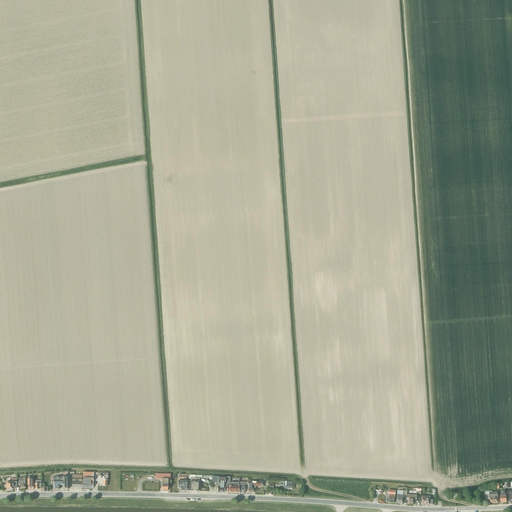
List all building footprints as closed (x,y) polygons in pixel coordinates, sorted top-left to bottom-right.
[(155,474),(155,479),(162,479),(161,490),(168,490),(168,480),(170,480),(171,474),(168,474),(155,474)] [(82,488),(82,482),(82,475),(72,475),(72,482),(71,482),(71,488),(82,488)] [(93,488),(93,475),(83,475),(83,482),(82,482),(82,488),(90,488),(93,488)] [(68,476),(53,477),(53,489),(60,489),(60,486),(63,486),(63,489),(69,489),(68,476)] [(27,477),(28,479),(27,479),(28,490),(33,489),(33,488),(35,488),(35,489),(39,489),(39,487),(41,487),(41,481),(38,481),(39,483),(35,483),(35,485),(33,485),(33,479),(30,479),(30,477),(27,477)] [(190,491),(199,491),(199,482),(199,478),(195,478),(190,477),(190,481),(190,491)] [(13,489),(16,489),(16,482),(16,479),(11,479),(12,482),(6,482),(7,489),(10,489),(10,490),(12,490),(12,489),(13,489)] [(178,481),(178,485),(178,488),(181,488),(181,491),(189,491),(189,485),(187,485),(187,481),(178,481)] [(248,485),(247,493),(253,493),(253,489),(255,489),(255,486),(262,487),(262,481),(248,481),(248,483),(248,485)] [(238,486),(238,483),(227,483),(227,492),(238,492),(238,486)] [(394,503),(395,491),(388,490),(387,495),(386,495),(386,499),(388,499),(388,502),(394,503)] [(490,503),(498,503),(497,492),(489,492),(490,503)] [(413,504),(413,501),(416,501),(416,495),(407,495),(406,500),(407,500),(407,504),(413,504)] [(429,500),(429,496),(422,496),(421,504),(429,505),(432,505),(433,500),(429,500)]
